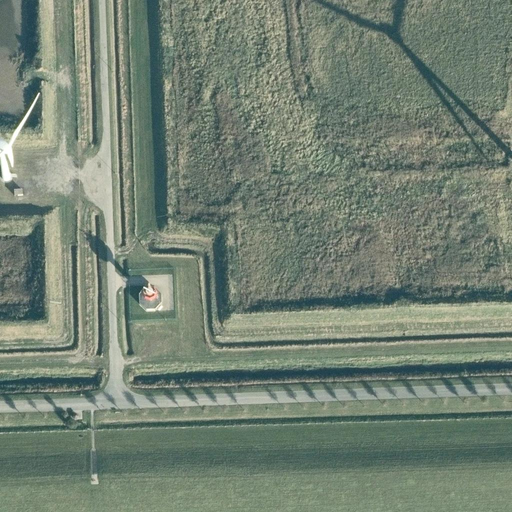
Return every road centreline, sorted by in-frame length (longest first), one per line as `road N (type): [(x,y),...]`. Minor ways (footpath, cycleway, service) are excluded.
road 1 (unclassified): [(102,0),(117,404)]
road 2 (unclassified): [(511,389),(117,404)]
